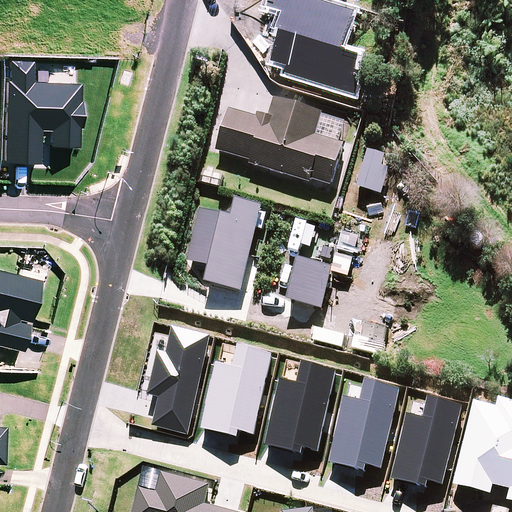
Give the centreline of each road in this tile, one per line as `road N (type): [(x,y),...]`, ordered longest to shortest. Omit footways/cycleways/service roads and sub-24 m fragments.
road 1 (residential): [(74,422),(429,511)]
road 2 (residential): [(184,0),(128,224)]
road 3 (residential): [(128,224),(74,422)]
road 4 (residential): [(0,209),(128,224)]
